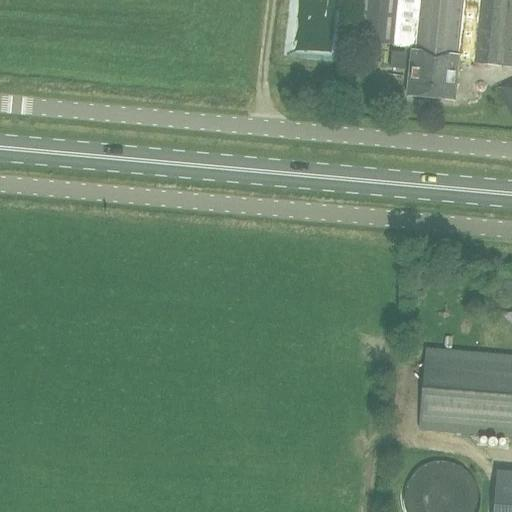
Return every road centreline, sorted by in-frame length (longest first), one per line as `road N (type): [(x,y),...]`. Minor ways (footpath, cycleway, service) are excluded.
road 1 (primary): [(511,192),(0,145)]
road 2 (unclassified): [(511,152),(0,106)]
road 3 (unclassified): [(511,232),(0,186)]
